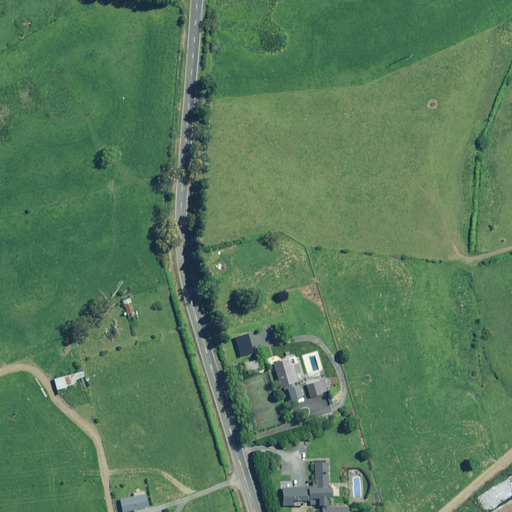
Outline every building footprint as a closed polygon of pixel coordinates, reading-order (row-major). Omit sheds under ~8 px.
[(287,401),(301,397),(296,375),(300,374),(297,363),(293,364),(291,357),(272,362),(279,387),(283,386),(287,401)] [(259,368),(257,360),(244,363),(246,371),(259,368)] [(87,387),(83,372),(54,379),(58,395),(87,387)] [(321,389),(318,378),(306,382),(309,393),(321,389)] [(283,488),(283,506),(302,506),(302,501),(310,501),(310,506),(327,505),(327,498),(332,498),(332,488),(328,488),(327,462),(314,463),(314,487),(283,488)] [(122,511),(148,507),(146,494),(120,499),(122,511)]
